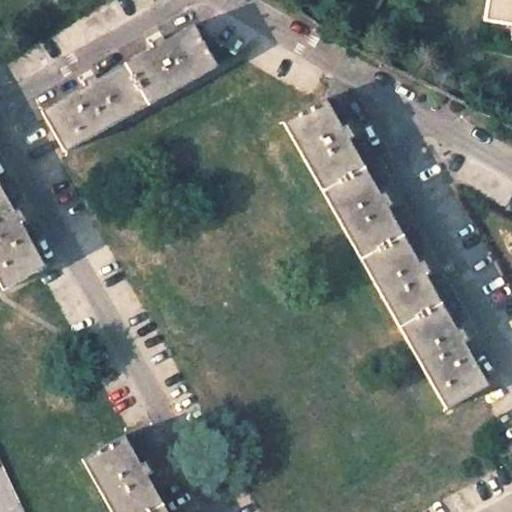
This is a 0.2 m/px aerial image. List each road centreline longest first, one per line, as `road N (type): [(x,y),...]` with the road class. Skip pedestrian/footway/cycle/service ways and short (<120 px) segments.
road 1 (residential): [(0,125),(220,511)]
road 2 (residential): [(511,366),(339,62)]
road 3 (residential): [(0,104),(180,0)]
road 4 (residential): [(511,164),(339,62)]
road 5 (residential): [(339,62),(230,0)]
